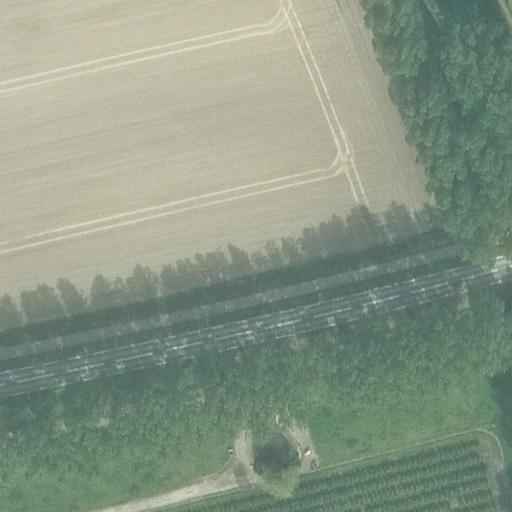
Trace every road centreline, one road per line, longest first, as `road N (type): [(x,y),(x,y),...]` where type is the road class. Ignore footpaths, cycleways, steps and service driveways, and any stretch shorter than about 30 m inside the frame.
road 1 (secondary): [(0,379),(511,263)]
road 2 (track): [(429,0),(511,117)]
